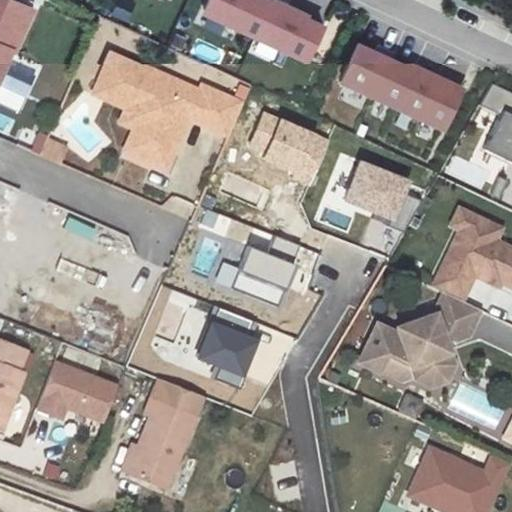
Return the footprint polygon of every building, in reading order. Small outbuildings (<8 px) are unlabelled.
[(15,48),(33,6),(18,0),(0,0),(0,74),(12,47),(15,48)] [(289,0),(207,0),(201,17),(315,60),(332,16),(289,0)] [(360,38),(333,98),(366,113),(367,112),(384,119),(390,105),(448,130),(468,85),(360,38)] [(199,92),(110,53),(97,86),(120,96),(127,81),(144,88),(135,108),(142,125),(146,127),(133,156),(166,170),(188,120),(228,137),(242,105),(201,87),(199,92)] [(97,86),(93,95),(126,110),(119,124),(133,130),(124,152),(133,156),(146,127),(142,125),(135,108),(144,88),(127,81),(120,96),(97,86)] [(511,107),(502,104),(483,152),(511,163),(511,107)] [(69,218),(65,228),(92,239),(96,229),(69,218)] [(477,312),(442,295),(432,318),(396,330),(394,335),(376,326),(358,364),(377,373),(379,370),(385,355),(410,367),(413,377),(414,380),(429,388),(444,382),(451,366),(443,346),(465,338),(477,312)] [(307,312),(290,340),(316,356),(333,327),(307,312)] [(26,354),(0,343),(0,429),(23,375),(18,373),(26,354)] [(385,355),(379,370),(402,381),(413,377),(410,367),(385,355)] [(51,361),(39,412),(67,419),(69,414),(107,423),(119,378),(51,361)] [(196,416),(151,399),(144,415),(150,417),(137,446),(126,473),(166,488),(196,416)] [(349,422),(347,406),(328,409),(330,425),(349,422)] [(404,496),(444,511),(491,511),(510,466),(428,434),(404,496)] [(137,446),(132,444),(121,471),(126,473),(137,446)]
